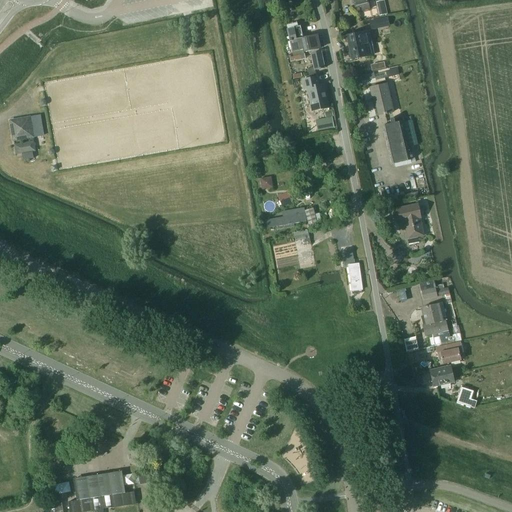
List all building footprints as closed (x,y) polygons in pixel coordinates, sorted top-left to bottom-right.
[(352,0),(354,7),(360,6),(361,12),(370,10),(367,0),(352,0)] [(377,20),(369,22),(371,31),(379,29),(377,20)] [(319,49),(316,36),(302,39),(299,26),(286,29),(291,52),(303,50),(304,53),(319,49)] [(371,55),(367,32),(346,36),(344,37),(343,38),(344,42),(345,43),(347,43),(349,52),(347,52),(346,53),(347,57),(348,58),(350,58),(350,59),(371,55)] [(324,69),(320,53),(310,55),(313,67),(307,69),(309,76),(314,75),(314,71),(324,69)] [(367,65),(369,72),(378,70),(377,63),(367,65)] [(375,78),(373,72),(357,76),(358,82),(375,78)] [(306,89),(311,112),(328,108),(326,98),(325,98),(323,93),(324,93),(323,85),(318,86),(317,77),(301,81),(303,90),(306,89)] [(392,113),(385,85),(369,88),(372,104),(374,103),(378,116),(383,115),(386,115),(386,114),(392,113)] [(9,121),(13,141),(32,138),(29,118),(9,121)] [(331,118),(315,121),(317,132),(333,129),(331,118)] [(411,161),(401,122),(398,123),(398,120),(393,121),(393,120),(392,119),(390,119),(390,120),(389,121),(386,122),(386,126),(381,127),(390,166),(411,161)] [(15,155),(35,151),(33,141),(13,145),(15,155)] [(423,236),(419,219),(420,218),(417,205),(394,210),(397,224),(403,222),(407,240),(409,246),(418,244),(417,238),(423,236)] [(304,211),(307,224),(297,227),(298,231),(317,226),(316,225),(321,223),(319,213),(314,215),(312,209),(304,211)] [(265,220),(266,228),(305,221),(303,214),(289,216),(288,213),(284,213),(285,217),(265,220)] [(307,231),(293,234),(295,242),(304,240),(304,243),(310,242),(307,231)] [(361,290),(358,264),(354,265),(353,260),(343,261),(344,268),(347,268),(351,292),(361,290)] [(436,298),(432,282),(420,285),(423,301),(436,298)] [(435,291),(437,297),(449,295),(447,288),(435,291)] [(444,321),(446,321),(442,304),(421,309),(423,320),(422,320),(423,326),(422,326),(425,336),(437,334),(439,344),(445,343),(445,345),(452,343),(451,341),(450,341),(449,334),(448,334),(447,331),(444,321)] [(453,312),(448,314),(450,322),(451,321),(454,333),(458,332),(453,312)] [(458,355),(462,354),(460,342),(445,345),(446,352),(439,354),(442,365),(460,361),(458,355)] [(453,383),(450,368),(429,372),(433,387),(453,383)] [(461,387),(458,396),(462,397),(460,403),(469,406),(471,400),(470,399),(473,391),(461,387)] [(154,483),(152,469),(138,471),(140,485),(154,483)] [(125,493),(121,471),(73,479),(76,500),(68,502),(69,511),(83,511),(135,504),(133,492),(125,493)] [(62,511),(61,501),(49,503),(50,511),(62,511)]
